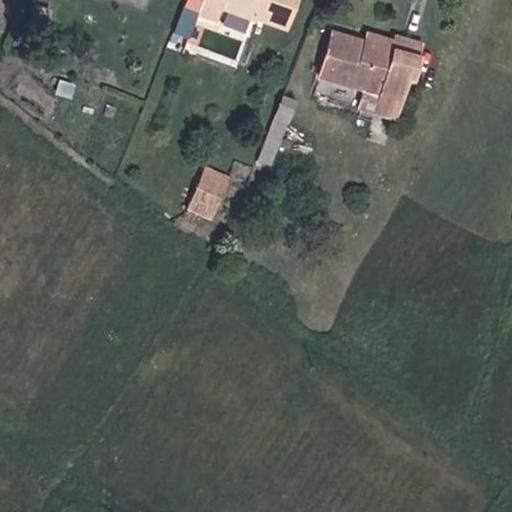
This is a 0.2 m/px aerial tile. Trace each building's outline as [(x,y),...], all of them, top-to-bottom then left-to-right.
[(216,24),(220,15),(199,7),(201,0),(183,0),(180,11),(216,24)] [(201,0),(199,7),(220,15),(222,10),(254,22),(255,19),(285,30),(296,0),(201,0)] [(330,34),(318,79),(378,96),(399,101),(405,80),(410,81),(420,45),(395,39),(394,43),(391,51),(364,44),(330,34)] [(391,51),(394,43),(366,35),(364,44),(391,51)] [(378,96),(318,79),(314,96),(366,110),(367,104),(376,106),(378,96)] [(283,146),(293,97),(279,94),(269,143),(283,146)] [(394,119),(399,101),(378,96),(376,106),(367,104),(366,110),(365,111),(394,119)] [(187,207),(210,217),(225,180),(202,170),(187,207)]
